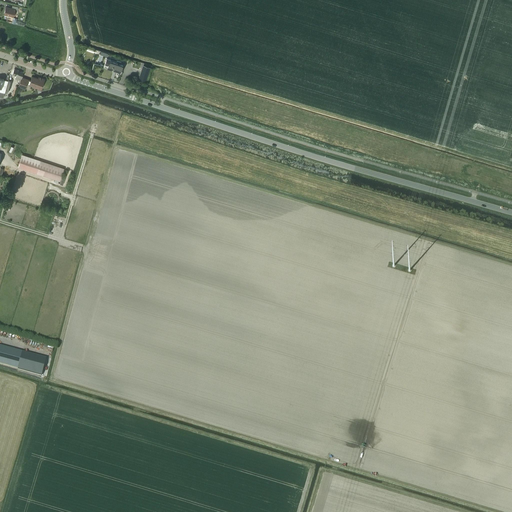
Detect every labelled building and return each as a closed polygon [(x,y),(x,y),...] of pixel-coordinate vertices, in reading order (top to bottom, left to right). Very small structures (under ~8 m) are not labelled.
[(17,10),(18,6),(12,5),(11,8),(6,6),(4,14),(13,16),(15,9),(17,10)] [(106,58),(104,63),(105,64),(109,65),(107,68),(120,73),(123,66),(110,61),(110,59),(106,58)] [(21,78),(23,72),(14,69),(12,74),(16,76),(15,79),(19,80),(20,77),(21,78)] [(40,90),(44,79),(38,77),(38,78),(32,76),(31,80),(22,77),(21,78),(18,86),(25,89),(27,83),(29,84),(33,86),(32,87),(34,88),(34,87),(40,90)] [(60,181),(64,169),(22,155),(18,167),(36,173),(60,181)] [(0,364),(17,369),(22,352),(0,346),(0,364)] [(22,352),(17,369),(37,375),(42,357),(22,352)]
